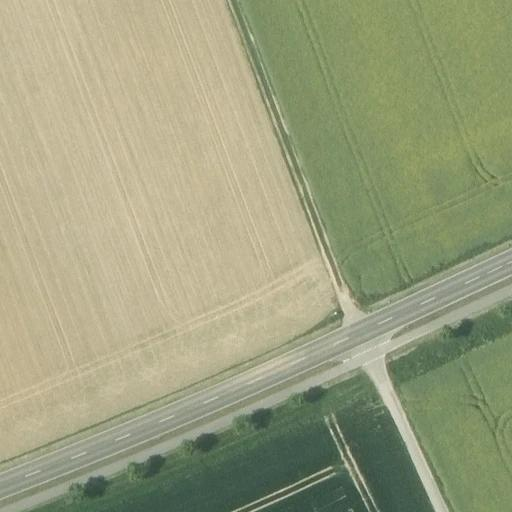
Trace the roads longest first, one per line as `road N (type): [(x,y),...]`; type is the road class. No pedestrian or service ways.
road 1 (secondary): [(0,487),(511,262)]
road 2 (track): [(440,511),(356,335),(230,0)]
